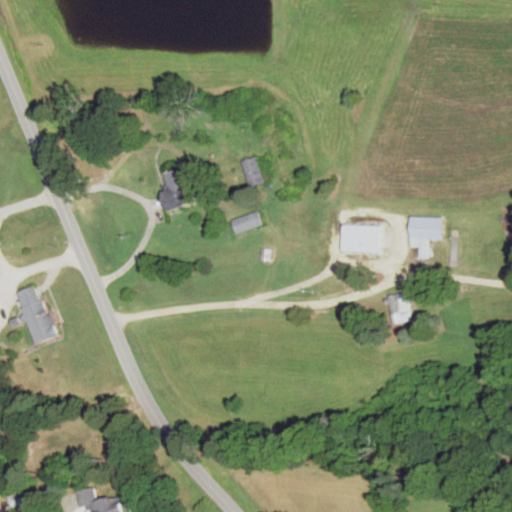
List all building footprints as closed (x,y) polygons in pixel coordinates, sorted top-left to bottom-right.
[(267,182),(260,155),(244,159),(251,186),(267,182)] [(173,208),(197,202),(188,167),(164,173),(173,208)] [(266,224),(261,210),(235,219),(240,233),(266,224)] [(447,216),(414,215),(414,245),(422,245),(421,257),(429,257),(429,238),(447,238),(447,216)] [(347,224),(347,252),(385,252),(385,224),(347,224)] [(60,336),(42,284),(21,291),(38,343),(60,336)] [(414,320),(411,292),(390,294),(393,322),(414,320)] [(133,511),(129,493),(100,501),(96,486),(78,491),(83,509),(92,507),(92,511),(133,511)] [(26,503),(28,492),(13,491),(12,502),(26,503)]
